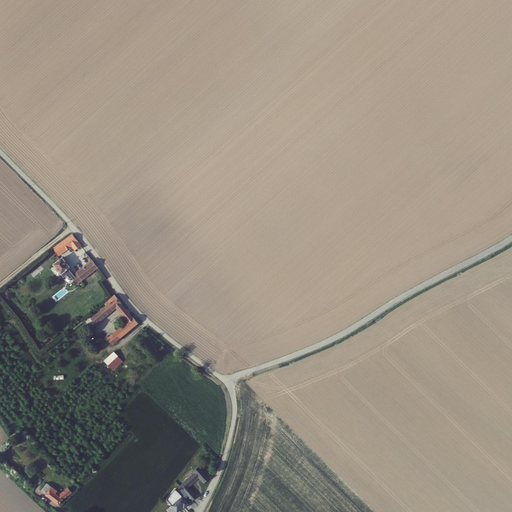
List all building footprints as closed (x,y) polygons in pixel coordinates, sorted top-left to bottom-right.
[(79,251),(83,248),(76,236),(53,253),(61,264),(57,267),(67,280),(71,277),(69,274),(75,269),(67,259),(65,261),(61,257),(75,246),(79,251)] [(94,264),(74,278),(78,284),(98,271),(94,264)] [(91,318),(96,323),(118,306),(129,321),(118,329),(122,336),(140,323),(135,316),(133,318),(121,304),(122,303),(116,297),(108,304),(91,318)] [(106,356),(109,361),(120,354),(116,349),(106,356)] [(124,359),(121,356),(120,354),(109,361),(113,366),(124,359)] [(189,496),(192,500),(197,495),(188,486),(198,477),(201,481),(206,477),(196,464),(190,469),(192,471),(177,483),(181,487),(189,496)] [(50,486),(45,494),(56,502),(62,496),(68,491),(66,487),(59,493),(50,486)] [(189,496),(181,487),(176,491),(177,492),(171,498),(174,501),(171,504),(177,511),(186,503),(184,500),(189,496)]
